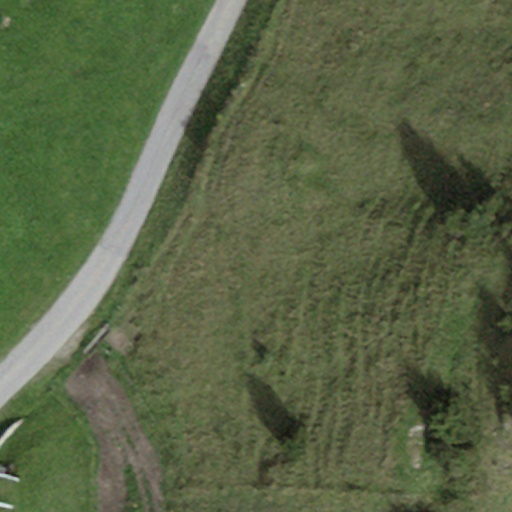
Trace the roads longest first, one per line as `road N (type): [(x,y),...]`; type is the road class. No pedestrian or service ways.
road 1 (unclassified): [(0,388),(43,344),(153,189),(239,0)]
road 2 (track): [(43,344),(117,399),(157,511)]
